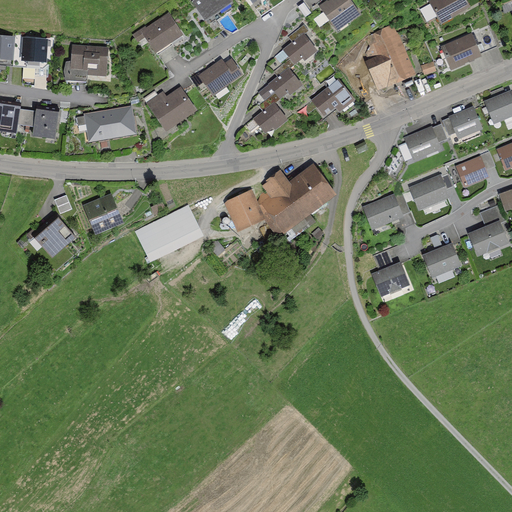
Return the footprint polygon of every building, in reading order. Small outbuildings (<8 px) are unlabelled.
[(191,0),(204,18),(230,0),(229,0),(191,0)] [(234,0),(230,0),(204,18),(200,21),(208,34),(222,25),(218,19),(238,5),(234,0)] [(348,21),(358,14),(347,0),(331,0),(322,7),(331,19),(329,20),(334,27),(343,20),(348,21)] [(443,20),(468,6),(464,0),(435,0),(431,2),(435,9),(423,15),(426,21),(440,14),(443,20)] [(511,0),(502,6),(505,13),(511,9),(511,0)] [(167,43),(181,33),(169,15),(147,30),(145,27),(134,35),(138,41),(145,36),(157,54),(169,46),(167,43)] [(304,35),(309,31),(304,24),(292,34),(297,40),(276,56),(281,62),(288,56),(290,58),(295,64),(315,48),(304,35)] [(380,86),(409,72),(389,27),(369,37),(373,44),(366,53),(374,72),(364,82),(369,94),(380,86)] [(489,28),(480,32),(487,48),(496,44),(489,28)] [(480,32),(471,36),(478,52),(487,48),(480,32)] [(10,59),(12,38),(0,36),(0,63),(7,63),(7,59),(10,59)] [(453,66),(479,55),(478,52),(471,36),(443,48),(446,55),(436,60),(440,71),(453,65),(453,66)] [(44,61),(45,40),(25,39),(23,67),(36,68),(37,61),(44,61)] [(106,74),(108,52),(89,51),(89,48),(72,47),(71,62),(67,63),(65,70),(65,76),(66,76),(67,86),(87,85),(87,73),(106,74)] [(280,98),(300,82),(289,69),(295,64),(290,58),(277,69),(282,74),(265,88),(270,95),(274,91),(276,93),(280,98)] [(213,93),(240,73),(231,61),(224,65),(222,62),(202,76),(200,73),(192,79),(195,83),(194,83),(197,87),(205,82),(213,93)] [(426,74),(436,71),(433,62),(423,65),(426,74)] [(340,111),(355,100),(339,80),(312,101),(326,118),(335,111),(332,108),(336,105),(340,111)] [(185,116),(194,110),(180,90),(162,103),(158,96),(147,104),(151,110),(153,109),(164,125),(183,112),(185,116)] [(266,133),(285,117),(279,109),(285,104),(280,98),(276,93),(262,103),(267,109),(246,126),(252,132),(260,126),(266,133)] [(511,96),(510,93),(487,103),(495,122),(511,114),(511,96)] [(8,127),(17,128),(18,125),(26,126),(28,111),(20,110),(21,103),(0,100),(0,128),(8,129),(8,127)] [(56,134),(59,109),(37,106),(36,112),(28,111),(26,126),(34,127),(33,133),(46,135),(47,132),(56,134)] [(100,137),(133,132),(130,109),(78,118),(79,126),(89,124),(91,135),(99,134),(100,137)] [(480,128),(473,109),(451,118),(459,137),(480,128)] [(414,158),(439,148),(437,143),(447,139),(441,125),(407,139),(414,158)] [(511,166),(511,144),(498,150),(506,169),(511,166)] [(488,176),(480,158),(457,167),(465,186),(488,176)] [(277,239),(335,200),(312,167),(287,185),(277,171),(257,185),(269,201),(256,210),(277,239)] [(440,177),(412,189),(420,208),(448,196),(440,177)] [(511,189),(500,194),(506,211),(511,208),(511,189)] [(248,192),(220,203),(232,234),(259,223),(248,192)] [(56,197),(61,211),(73,207),(67,193),(56,197)] [(373,227),(401,215),(393,197),(365,208),(373,227)] [(92,237),(120,226),(110,202),(82,213),(92,237)] [(192,203),(136,228),(149,257),(205,232),(192,203)] [(499,204),(481,211),(486,222),(504,215),(499,204)] [(48,261),(72,239),(55,220),(31,242),(48,261)] [(479,253),(507,242),(499,223),(471,235),(479,253)] [(433,275),(459,264),(451,245),(425,256),(433,275)] [(382,294),(408,283),(400,264),(374,275),(382,294)]
